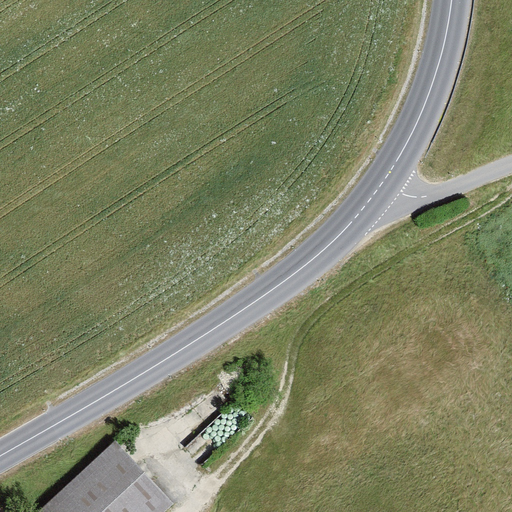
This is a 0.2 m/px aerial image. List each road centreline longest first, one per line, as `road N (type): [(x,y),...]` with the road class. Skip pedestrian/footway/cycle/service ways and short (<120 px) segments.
road 1 (tertiary): [(364,207),(280,283),(0,458)]
road 2 (tertiary): [(452,0),(421,112),(364,207)]
road 3 (unclassified): [(364,207),(443,191),(511,164)]
